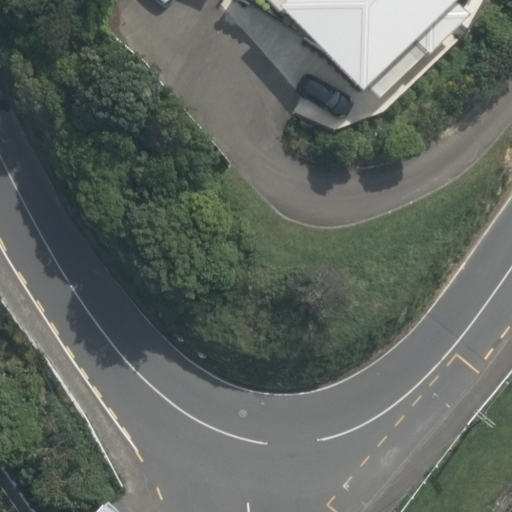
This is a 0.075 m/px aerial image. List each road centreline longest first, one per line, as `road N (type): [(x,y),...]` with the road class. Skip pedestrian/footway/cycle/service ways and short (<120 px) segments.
road 1 (residential): [(0,221),(55,321),(168,416),(246,449)]
road 2 (residential): [(246,449),(305,446),(354,426),(511,273)]
